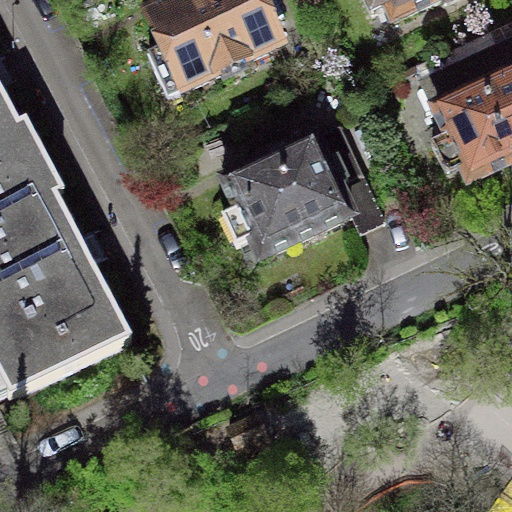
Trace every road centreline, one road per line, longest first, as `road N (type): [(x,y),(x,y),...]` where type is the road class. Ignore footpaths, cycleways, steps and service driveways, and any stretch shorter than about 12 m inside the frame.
road 1 (residential): [(30,0),(230,382)]
road 2 (residential): [(511,248),(230,382)]
road 3 (residential): [(230,382),(0,492)]
